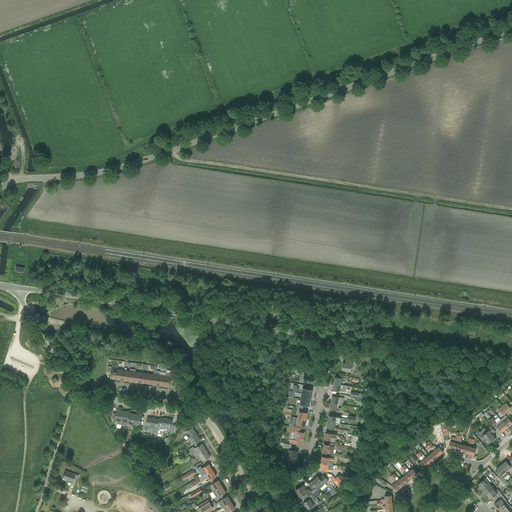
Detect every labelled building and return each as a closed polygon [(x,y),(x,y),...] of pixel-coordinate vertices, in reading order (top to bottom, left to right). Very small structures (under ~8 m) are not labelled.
[(108,366),(107,371),(111,372),(110,378),(116,379),(117,370),(118,367),(112,366),(112,367),(108,366)] [(165,376),(164,386),(170,387),(171,381),(175,382),(176,375),(171,374),(171,377),(165,376)] [(304,375),(303,381),(313,383),(315,377),(304,375)] [(341,385),(334,384),(333,390),(343,392),(344,389),(340,389),(341,385)] [(301,394),(311,395),(312,390),(306,389),(307,387),(301,386),(300,389),(302,389),(301,394)] [(332,396),(331,403),(337,404),(343,405),(344,398),(342,398),(332,396)] [(309,406),(310,401),(300,399),(300,404),(298,403),(297,407),(303,408),(303,405),(309,406)] [(337,404),(331,403),(330,409),(340,411),(340,409),(337,408),(337,404)] [(507,412),(511,409),(507,404),(506,404),(505,403),(502,406),(507,412)] [(503,416),(507,412),(502,406),(500,407),(498,409),(503,416)] [(121,423),(122,423),(123,411),(119,411),(119,410),(117,410),(117,409),(116,414),(113,413),(112,419),(115,419),(115,420),(118,421),(117,424),(118,425),(120,426),(121,425),(121,423)] [(488,410),(483,414),(488,420),(492,425),(494,423),(498,428),(502,432),(507,428),(501,420),(500,420),(497,423),(494,421),(495,420),(492,417),(491,418),(488,413),(489,412),(488,410)] [(127,412),(123,411),(122,423),(124,423),(124,422),(128,422),(129,413),(130,411),(129,411),(129,412),(127,412),(128,411),(127,411),(127,412)] [(139,415),(136,414),(134,426),(137,426),(137,425),(141,426),(142,415),(140,415),(140,414),(139,415)] [(329,415),(328,422),(335,423),(339,424),(340,420),(340,417),(329,415)] [(504,417),(501,420),(507,428),(511,423),(511,422),(506,415),(504,417)] [(293,423),(293,427),(298,428),(299,425),(304,426),(305,426),(306,419),(298,418),(294,417),(293,423)] [(151,432),(157,433),(158,428),(159,419),(153,419),(154,418),(153,418),(152,428),(152,429),(151,432)] [(159,419),(158,428),(157,433),(160,433),(161,431),(161,427),(164,428),(166,418),(166,419),(160,418),(159,419)] [(335,427),(335,423),(328,422),(327,428),(338,430),(339,428),(335,427)] [(478,431),(475,433),(480,438),(482,437),(485,440),(485,441),(486,440),(489,443),(491,441),(493,442),(496,439),(492,434),(496,432),(491,426),(486,430),(484,428),(479,432),(478,431)] [(187,435),(184,437),(186,440),(188,438),(196,434),(193,427),(185,432),(187,435)] [(288,427),(288,431),(294,432),(293,439),(290,439),(289,443),(298,444),(298,441),(302,442),(303,433),(300,432),(301,429),(288,427)] [(325,440),(331,441),(335,441),(335,438),(336,434),(326,433),(325,440)] [(196,434),(188,438),(192,445),(200,440),(196,434)] [(449,448),(455,450),(459,435),(456,434),(455,438),(451,437),(448,448),(449,448)] [(360,436),(353,435),(351,447),(358,448),(360,436)] [(461,451),(463,445),(461,444),(462,440),(461,440),(462,436),(459,435),(455,450),(461,451)] [(324,444),(323,452),(333,454),(334,449),(334,448),(335,448),(343,450),(344,449),(344,446),(329,443),(329,445),(324,444)] [(431,448),(434,451),(433,451),(438,456),(443,452),(439,447),(437,449),(434,445),(433,446),(431,443),(428,445),(431,448)] [(194,449),(193,447),(190,449),(195,457),(198,455),(206,450),(202,444),(194,449)] [(461,451),(467,453),(469,447),(463,445),(461,451)] [(474,455),(476,449),(469,447),(467,453),(473,455),(474,455)] [(288,449),(286,461),(295,463),(296,459),(297,459),(298,456),(297,456),(298,451),(288,449)] [(206,450),(198,455),(202,461),(210,456),(206,450)] [(438,456),(433,451),(429,455),(433,460),(438,456)] [(424,459),(428,464),(433,460),(429,455),(424,459)] [(322,456),(321,463),(328,464),(329,464),(333,465),(333,461),(334,458),(322,456)] [(361,461),(357,460),(352,459),(350,468),(356,469),(361,470),(362,467),(360,466),(361,461)] [(428,464),(424,459),(421,461),(418,464),(423,469),(428,464)] [(506,461),(501,465),(506,471),(511,467),(511,464),(509,461),(507,463),(506,461)] [(328,468),(328,467),(328,464),(321,463),(320,469),(331,471),(332,469),(328,468)] [(413,469),(409,471),(404,465),(403,463),(401,465),(402,466),(402,467),(411,478),(417,474),(413,469)] [(197,468),(202,476),(212,470),(209,464),(206,466),(205,466),(206,466),(202,468),(201,466),(197,468)] [(507,482),(504,478),(508,474),(506,471),(501,465),(496,469),(501,475),(498,476),(499,477),(502,481),(505,484),(507,482)] [(411,478),(402,467),(400,468),(403,471),(402,472),(405,475),(402,477),(406,483),(411,478)] [(195,473),(194,470),(181,477),(183,480),(195,473)] [(203,479),(206,477),(208,476),(208,477),(210,480),(213,478),(214,478),(213,478),(216,476),(212,470),(202,476),(198,479),(194,480),(190,483),(192,487),(200,483),(204,480),(203,479)] [(65,471),(62,478),(72,482),(74,477),(75,475),(65,471)] [(345,481),(339,474),(335,478),(341,484),(345,481)] [(317,476),(312,482),(320,489),(328,481),(328,480),(323,475),(320,479),(317,476)] [(395,478),(392,475),(390,477),(394,481),(390,484),(392,486),(396,491),(401,487),(397,482),(397,481),(395,478)] [(406,483),(402,477),(397,481),(397,482),(401,487),(406,483)] [(482,489),(489,483),(485,478),(478,484),(482,489)] [(215,482),(212,483),(213,484),(209,486),(213,492),(222,486),(218,480),(216,482),(216,481),(215,482)] [(375,492),(378,486),(372,483),(369,489),(375,492)] [(482,489),(486,494),(493,488),(489,483),(482,489)] [(295,490),(300,497),(303,495),(305,498),(312,494),(309,489),(307,490),(304,485),(295,490)] [(219,496),(222,494),(223,494),(225,492),(222,486),(213,492),(216,497),(219,495),(219,496)] [(200,488),(191,494),(193,497),(202,491),(200,488)] [(495,491),(493,488),(486,494),(490,499),(495,495),(497,498),(501,494),(498,490),(495,491)] [(381,503),(385,502),(385,503),(392,502),(391,496),(391,495),(385,496),(385,499),(381,499),(381,500),(376,501),(376,500),(372,501),(372,504),(375,504),(377,503),(381,503)] [(220,501),(218,502),(221,508),(222,508),(224,506),(231,502),(228,496),(225,497),(224,498),(222,499),(222,500),(220,501)] [(494,504),(498,508),(506,501),(503,497),(500,498),(494,504)] [(310,499),(303,503),(307,509),(313,505),(314,506),(317,505),(312,498),(310,499)] [(195,509),(193,510),(194,511),(196,511),(198,511),(200,510),(211,503),(208,499),(198,506),(197,506),(197,507),(194,509),(195,509)] [(498,508),(500,511),(503,511),(510,506),(506,501),(498,508)] [(224,506),(222,508),(222,509),(224,508),(226,511),(228,511),(229,511),(232,510),(235,508),(231,502),(224,506)] [(200,510),(198,511),(206,511),(213,508),(211,503),(200,510)]
